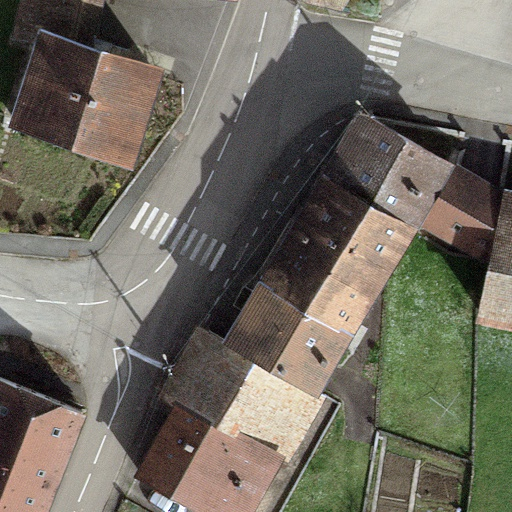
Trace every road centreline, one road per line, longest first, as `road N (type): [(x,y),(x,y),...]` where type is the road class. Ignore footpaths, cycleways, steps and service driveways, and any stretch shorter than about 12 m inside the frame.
road 1 (tertiary): [(256,30),(229,127),(177,236),(138,291)]
road 2 (tertiary): [(138,291),(118,396),(71,511)]
road 3 (residential): [(256,30),(478,85)]
road 4 (residential): [(0,288),(46,299),(138,291)]
